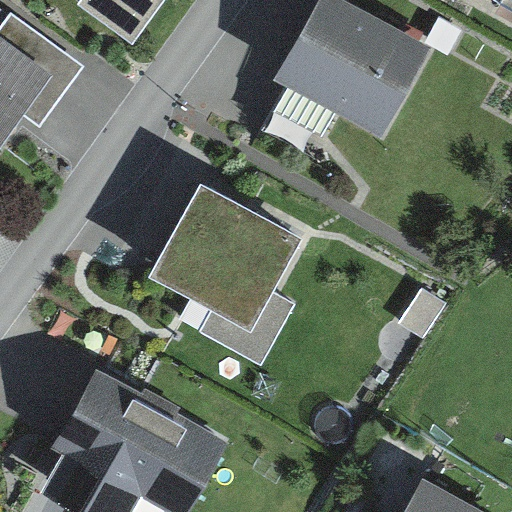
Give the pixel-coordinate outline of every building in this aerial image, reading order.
[(87,0),(83,6),(137,45),(170,0),(87,0)] [(418,48),(335,0),(327,0),(288,69),(376,120),(418,48)] [(0,128),(42,71),(0,40),(0,128)] [(291,237),(202,189),(160,266),(224,300),(210,325),(260,352),(286,304),(261,290),(291,237)] [(217,442),(101,378),(64,443),(78,451),(57,487),(100,511),(126,511),(141,486),(180,508),(217,442)] [(473,511),(426,485),(410,511),(473,511)]
